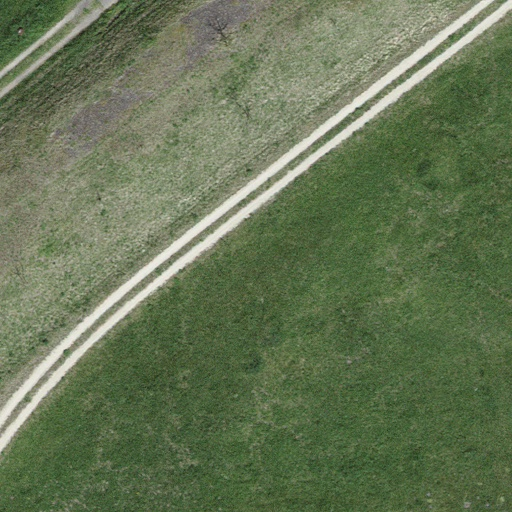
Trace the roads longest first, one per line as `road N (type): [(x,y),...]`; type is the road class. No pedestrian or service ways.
road 1 (track): [(0,451),(24,416),(240,216),(501,0)]
road 2 (track): [(105,0),(0,87)]
